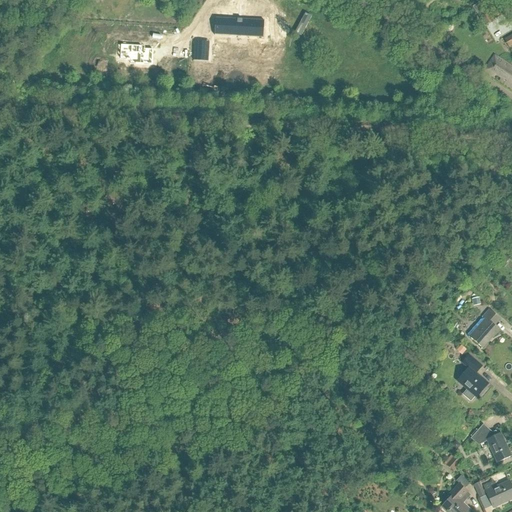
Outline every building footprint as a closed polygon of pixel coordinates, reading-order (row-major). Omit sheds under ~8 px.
[(491,0),(484,0),(477,4),(489,23),(501,16),(491,0)] [(214,10),(222,14),(226,6),(218,2),(214,10)] [(175,7),(172,14),(181,17),(183,10),(175,7)] [(264,17),(214,15),(213,34),(263,36),(264,17)] [(135,31),(145,34),(148,24),(138,21),(135,31)] [(143,46),(121,45),(120,57),(129,58),(128,63),(151,65),(153,50),(143,49),(143,46)] [(511,67),(498,59),(493,56),(483,72),(488,75),(493,78),(495,76),(500,79),(498,81),(511,89),(511,67)] [(478,298),(471,300),(473,306),(480,305),(478,298)] [(494,327),(499,320),(489,311),(482,318),(485,320),(469,337),(482,349),(498,331),(494,327)] [(460,346),(456,351),(461,355),(465,350),(460,346)] [(467,368),(456,381),(467,390),(464,394),(464,396),(469,400),(471,400),(474,396),(476,398),(488,385),(475,374),(481,367),(468,356),(462,363),(467,368)] [(497,464),(511,456),(511,454),(502,434),(495,436),(493,433),(484,425),(471,439),(478,445),(486,441),(497,464)] [(452,456),(444,464),(453,471),(460,463),(452,456)] [(459,484),(460,485),(465,489),(470,484),(461,476),(456,481),(459,484)] [(473,485),(479,498),(485,496),(479,482),(473,485)] [(496,489),(493,482),(484,486),(494,508),(511,500),(511,487),(510,483),(496,489)] [(440,508),(442,510),(444,511),(470,511),(460,502),(468,493),(465,489),(460,485),(459,484),(445,499),(447,501),(440,508)] [(424,497),(420,492),(415,497),(420,502),(424,497)]
